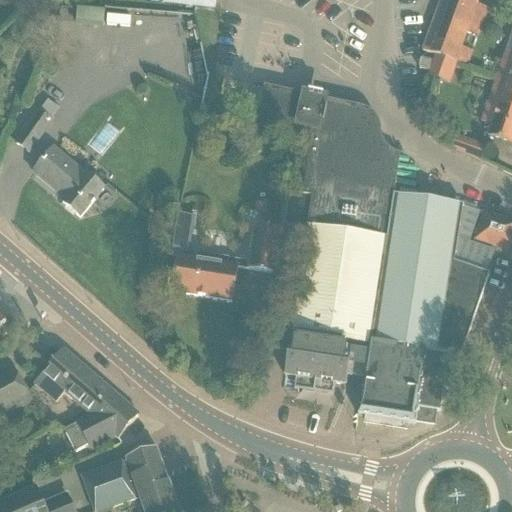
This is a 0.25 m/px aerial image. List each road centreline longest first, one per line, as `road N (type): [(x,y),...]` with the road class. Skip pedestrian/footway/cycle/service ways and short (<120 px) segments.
road 1 (primary): [(209,424),(0,249)]
road 2 (unclassified): [(470,451),(511,326)]
road 3 (primary): [(285,459),(336,487),(400,507)]
road 4 (primary): [(408,476),(285,459)]
